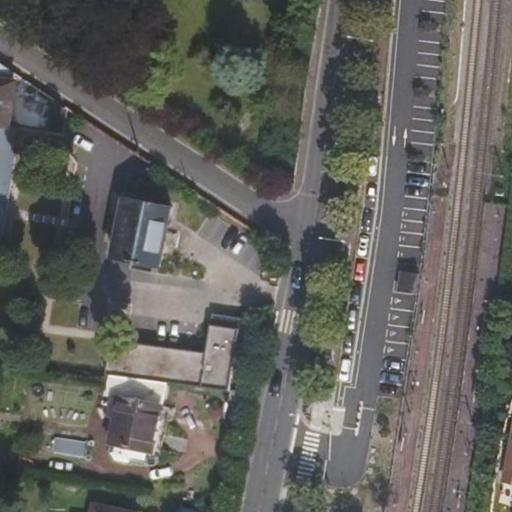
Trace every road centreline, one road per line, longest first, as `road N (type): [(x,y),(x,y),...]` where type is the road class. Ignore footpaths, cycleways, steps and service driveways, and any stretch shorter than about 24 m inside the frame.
road 1 (residential): [(0,41),(313,242)]
road 2 (secondary): [(261,511),(313,242)]
road 3 (secondary): [(313,242),(346,0)]
